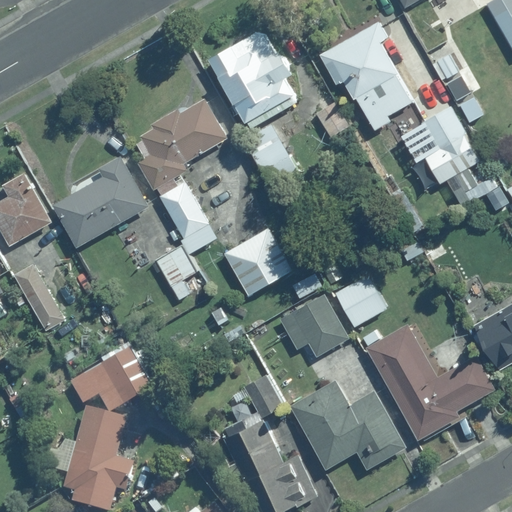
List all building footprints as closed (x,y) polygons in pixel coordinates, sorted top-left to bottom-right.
[(511,0),(491,0),(487,2),(511,51),(511,0)] [(380,19),(323,50),(340,81),(347,77),(376,129),(398,117),(394,110),(418,97),(385,36),(388,34),(380,19)] [(216,63),(255,130),(303,102),(294,88),(302,83),(287,56),(282,58),(272,41),(265,45),(261,38),(216,63)] [(452,41),(432,51),(458,99),(474,91),(465,75),(469,73),(452,41)] [(192,251),(195,250),(222,236),(186,172),(198,166),(194,159),(231,138),(207,97),(183,111),(181,109),(156,123),(158,127),(145,135),(147,137),(140,141),(149,156),(143,159),(158,187),(162,185),(165,191),(163,192),(188,237),(185,239),(192,251)] [(341,99),(318,112),(332,137),(355,124),(341,99)] [(425,155),(428,161),(441,181),(485,156),(455,103),(425,120),(440,146),(425,155)] [(307,173),(276,123),(248,141),(279,191),(307,173)] [(80,244),(155,203),(128,154),(104,167),(106,172),(99,176),(98,174),(75,187),(76,190),(56,200),(80,244)] [(0,220),(11,241),(53,219),(27,169),(6,181),(13,195),(0,201),(0,220)] [(293,272),(298,269),(274,227),(229,252),(254,296),(264,290),(268,297),(297,280),(293,272)] [(160,256),(183,299),(195,292),(187,277),(200,270),(185,242),(160,256)] [(16,272),(48,329),(68,317),(36,260),(16,272)] [(371,272),(338,290),(357,326),(390,308),(371,272)] [(319,273),(296,284),(303,298),(326,287),(319,273)] [(329,290),(282,314),(300,348),(313,341),(321,357),(355,340),(329,290)] [(24,300),(20,291),(12,294),(16,303),(24,300)] [(0,316),(8,312),(0,297),(0,316)] [(511,301),(473,323),(495,363),(507,357),(511,364),(511,363),(511,301)] [(384,327),(366,336),(420,438),(466,414),(462,405),(498,386),(480,350),(441,370),(414,319),(387,333),(384,327)] [(104,357),(107,362),(74,381),(87,404),(103,395),(112,410),(156,385),(151,377),(166,368),(142,327),(117,342),(120,347),(104,357)] [(263,407),(283,397),(269,370),(250,379),(263,407)] [(352,403),(338,379),(293,405),(328,466),(357,450),(368,470),(410,445),(377,389),(352,403)] [(74,502),(112,510),(117,488),(126,490),(133,460),(119,457),(128,419),(86,409),(79,442),(58,437),(51,468),(71,473),(67,489),(76,491),(74,502)] [(227,430),(262,511),(268,511),(315,492),(294,444),(281,450),(265,414),(227,430)] [(227,511),(220,500),(206,510),(203,505),(193,511),(227,511)]
